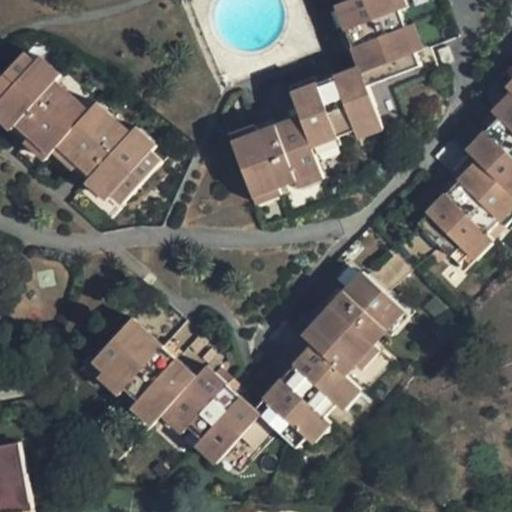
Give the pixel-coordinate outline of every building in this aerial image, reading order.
[(357,78),(410,56),(401,33),(394,16),(387,0),(360,0),(346,6),(330,13),(341,38),(347,54),(357,78)] [(403,13),(397,0),(387,0),(394,16),(403,13)] [(394,16),(401,33),(409,29),(418,53),(455,39),(439,0),(397,0),(403,13),(394,16)] [(409,29),(401,33),(410,56),(418,53),(409,29)] [(347,54),(341,38),(333,41),(339,57),(347,54)] [(358,81),(363,93),(416,71),(410,56),(357,78),(358,81)] [(27,61),(0,89),(0,115),(17,131),(30,143),(51,162),(54,158),(59,153),(91,119),(57,88),(37,71),(27,61)] [(62,83),(43,65),(37,71),(57,88),(62,83)] [(298,125),(308,153),(332,143),(350,136),(376,125),(363,93),(358,81),(332,92),(314,99),(291,108),(298,125)] [(332,92),(330,85),(312,92),(314,99),(332,92)] [(291,108),(314,99),(312,92),(288,101),(291,108)] [(511,97),(493,116),(498,122),(511,107),(511,97)] [(477,164),(509,193),(511,190),(511,107),(498,122),(489,132),(467,155),(472,160),(477,164)] [(91,119),(59,153),(79,171),(93,183),(112,201),(124,212),(162,170),(151,159),(132,142),(99,110),(91,119)] [(17,131),(0,115),(0,124),(13,135),(17,131)] [(493,116),(483,127),(489,132),(498,122),(493,116)] [(232,151),(253,206),(277,197),(294,190),(319,179),(310,159),(308,153),(298,125),(272,136),(256,143),(232,151)] [(376,125),(350,136),(353,142),(379,132),(376,125)] [(272,136),(269,129),(253,135),(256,143),(272,136)] [(17,131),(13,135),(25,147),(30,143),(17,131)] [(132,142),(151,159),(158,152),(138,134),(132,142)] [(232,151),(256,143),(253,135),(229,145),(232,151)] [(51,162),(30,143),(25,147),(47,167),(51,162)] [(310,159),(334,150),(332,143),(308,153),(310,159)] [(59,153),(54,158),(74,176),(79,171),(59,153)] [(477,164),(472,160),(454,179),(459,184),(477,164)] [(418,229),(452,260),(463,249),(471,256),(489,236),(501,223),(511,210),(511,196),(509,193),(477,164),(459,184),(447,198),(418,229)] [(79,171),(74,176),(88,189),(93,183),(79,171)] [(319,179),(294,190),(296,196),(322,186),(319,179)] [(454,179),(442,193),(447,198),(459,184),(454,179)] [(112,201),(93,183),(88,189),(108,207),(112,201)] [(255,212),(279,203),(277,197),(253,206),(255,212)] [(507,228),(511,221),(511,210),(501,223),(507,228)] [(489,236),(471,256),(476,261),(495,241),(489,236)] [(314,353),(346,381),(356,370),(374,351),(387,336),(405,317),(362,279),(344,298),(331,312),(314,331),(303,343),(314,353)] [(331,312),(344,298),(339,293),(326,307),(331,312)] [(331,312),(326,307),(308,325),(314,331),(331,312)] [(393,341),(410,322),(405,317),(387,336),(393,341)] [(133,326),(94,368),(105,378),(124,397),(136,408),(158,428),(164,421),(169,416),(197,386),(176,366),(163,354),(133,326)] [(181,360),(169,349),(163,354),(176,366),(181,360)] [(374,351),(356,370),(362,375),(380,356),(374,351)] [(283,387),(255,418),(262,423),(290,449),(300,438),(306,443),(323,425),(336,410),(355,389),(346,381),(314,353),(295,373),(283,387)] [(288,367),(275,381),(283,387),(295,373),(288,367)] [(197,386),(169,416),(190,435),(202,446),(223,465),(262,423),(255,418),(240,404),(229,394),(208,374),(197,386)] [(124,397),(105,378),(99,384),(118,403),(124,397)] [(229,394),(240,404),(245,399),(234,388),(229,394)] [(342,416),(361,395),(355,389),(336,410),(342,416)] [(131,414),(153,434),(158,428),(136,408),(131,414)] [(169,416),(164,421),(185,440),(190,435),(169,416)] [(323,425),(306,443),(313,449),(329,431),(323,425)] [(0,511),(37,511),(24,441),(0,445),(0,511)] [(197,451),(218,470),(223,465),(202,446),(197,451)]
